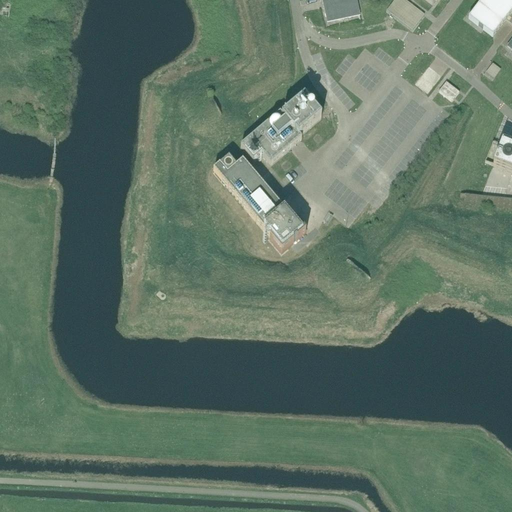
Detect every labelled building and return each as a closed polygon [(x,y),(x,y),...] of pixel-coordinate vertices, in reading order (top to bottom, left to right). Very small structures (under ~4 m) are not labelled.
[(359,17),(355,0),(323,0),(324,2),(322,2),(322,3),(324,3),(325,8),(323,8),(327,24),(327,23),(359,16),(359,17)] [(511,12),(511,0),(483,0),(468,20),(478,27),(483,31),(492,38),(511,12)] [(500,72),(493,66),(486,74),(494,80),(500,72)] [(446,84),(438,93),(439,93),(445,99),(452,104),(453,102),(455,99),(459,94),(453,89),(446,84)] [(288,148),(299,139),(321,121),(304,100),(282,119),(280,116),(240,149),(253,164),(261,157),(270,168),(290,151),(288,148)] [(511,175),(511,151),(501,147),(493,167),(511,175)] [(298,226),(294,229),(290,225),(292,222),(290,224),(241,166),(236,170),(228,161),(220,169),(214,174),(241,207),(242,206),(271,240),(269,241),(281,256),(305,235),(298,226)]
